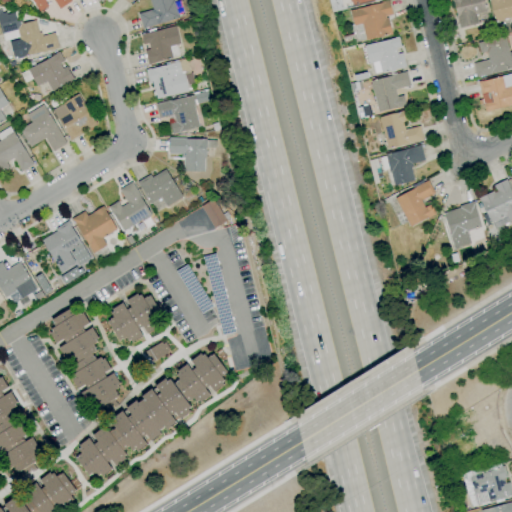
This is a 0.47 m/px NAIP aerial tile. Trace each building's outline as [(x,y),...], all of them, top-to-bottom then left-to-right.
[(39,11),(31,0),(70,0),(71,1),(59,9),(53,0),(46,0),(45,1),(48,6),(39,11)] [(142,29),(138,14),(152,10),(149,0),(174,0),(179,19),(142,29)] [(380,0),(328,0),(330,10),(380,0)] [(476,24),(474,14),(485,12),(482,0),(451,0),(457,28),(476,24)] [(511,17),(511,0),(487,0),(493,22),(511,17)] [(348,10),(355,42),(390,34),(386,16),(391,15),(387,1),(348,10)] [(14,60),(9,42),(19,39),(18,37),(4,41),(2,34),(1,34),(0,30),(0,10),(1,10),(2,14),(6,13),(6,15),(14,13),(16,22),(21,20),(22,24),(35,20),(39,33),(41,32),(42,36),(54,32),(59,48),(14,60)] [(148,65),(144,51),(149,49),(148,43),(143,44),(140,34),(146,32),(147,33),(175,26),(180,44),(169,47),(172,57),(155,62),(155,63),(148,65)] [(474,76),(511,68),(511,51),(507,52),(504,36),(475,41),(479,58),(471,60),(474,76)] [(363,45),(367,64),(371,63),(374,75),(404,68),(400,50),(397,37),(363,45)] [(52,92),(46,81),(37,86),(28,70),(38,64),(38,65),(51,57),(51,56),(58,52),(64,61),(59,64),(62,69),(66,66),(74,80),(68,84),(67,83),(52,92)] [(156,99),(152,83),(149,84),(145,70),(169,65),(168,63),(178,60),(181,74),(183,73),(188,91),(156,99)] [(375,112),(404,106),(401,90),(409,89),(406,73),(369,79),(375,112)] [(511,105),(511,85),(503,87),(501,77),(477,81),(481,102),(483,111),(511,105)] [(0,91),(8,104),(0,109),(0,111),(5,118),(0,120),(0,91)] [(71,140),(52,110),(78,94),(97,124),(88,130),(85,124),(79,128),(83,133),(71,140)] [(172,134),(169,124),(175,122),(173,114),(158,118),(155,104),(171,99),(171,100),(192,95),(195,105),(193,105),(199,127),(180,131),(180,132),(172,134)] [(53,151),(45,138),(29,148),(19,130),(31,122),(26,115),(43,105),(66,143),(53,151)] [(384,148),(421,142),(419,126),(403,129),(401,121),(405,121),(404,111),(378,116),(384,148)] [(1,173),(0,171),(0,140),(5,137),(5,136),(13,131),(33,164),(21,172),(12,158),(6,162),(9,168),(1,173)] [(204,171),(183,171),(183,158),(181,158),(181,154),(168,154),(168,138),(184,138),(184,139),(205,139),(206,158),(204,158),(204,171)] [(423,161),(419,146),(384,153),(391,186),(413,181),(409,164),(423,161)] [(166,206),(161,197),(151,203),(141,188),(140,189),(136,182),(149,174),(151,177),(165,169),(182,197),(166,206)] [(492,230),(511,220),(511,193),(506,179),(491,186),(493,190),(477,197),(492,230)] [(123,231),(113,215),(112,215),(107,207),(117,201),(121,207),(127,203),(119,190),(132,182),(141,197),(140,198),(151,215),(143,221),(142,219),(123,231)] [(434,215),(429,204),(423,207),(419,200),(433,194),(427,182),(393,197),(407,227),(434,215)] [(214,228),(206,215),(200,207),(213,199),(226,221),(214,228)] [(441,212),(452,249),(469,244),(465,231),(480,227),(472,203),(441,212)] [(93,253),(76,226),(71,219),(84,211),(87,216),(103,206),(105,210),(104,211),(116,230),(102,238),(106,245),(93,253)] [(60,273),(41,240),(56,231),(54,229),(68,221),(71,225),(70,226),(81,244),(68,252),(74,262),(66,267),(67,269),(60,273)] [(5,297),(0,288),(0,262),(1,262),(5,270),(19,262),(36,289),(20,299),(16,291),(5,297)] [(37,301),(33,294),(40,290),(44,297),(37,301)] [(131,343),(130,340),(127,341),(125,338),(122,340),(122,339),(119,340),(107,321),(110,319),(109,319),(114,317),(110,310),(122,302),(126,310),(130,307),(126,300),(136,293),(138,296),(140,294),(143,298),(146,297),(150,295),(160,312),(153,317),(158,325),(146,333),(142,326),(138,329),(142,336),(131,343)] [(100,409),(96,401),(87,406),(79,393),(87,389),(84,385),(77,389),(71,378),(77,374),(74,369),(76,368),(74,365),(77,363),(73,356),(66,361),(58,348),(65,344),(63,339),(56,343),(50,333),(52,332),(50,329),(54,326),(52,324),(54,323),(51,320),(70,309),(72,311),(73,311),(74,314),(78,312),(80,314),(82,313),(88,323),(82,327),(85,332),(92,328),(97,337),(94,339),(96,341),(93,343),(95,347),(94,348),(96,350),(91,353),(93,357),(94,356),(96,360),(100,357),(102,360),(104,358),(110,368),(103,372),(106,377),(113,373),(121,385),(114,390),(119,398),(100,409)] [(143,351),(150,362),(168,352),(161,341),(143,351)] [(78,446),(88,438),(93,445),(97,442),(92,435),(102,428),(103,430),(106,428),(108,432),(111,429),(112,430),(115,428),(109,420),(121,411),(127,417),(130,414),(126,408),(136,400),(138,403),(143,399),(141,396),(151,389),(152,390),(156,387),(155,386),(164,378),(166,381),(169,379),(173,384),(176,382),(176,381),(178,379),(176,376),(178,374),(176,371),(186,364),(191,370),(195,367),(190,361),(200,354),(201,356),(204,354),(207,357),(209,355),(210,356),(213,354),(227,372),(221,376),(226,382),(213,392),(208,385),(204,388),(209,395),(199,403),(197,400),(195,402),(193,398),(190,401),(189,400),(187,402),(190,406),(187,409),(189,412),(180,419),(179,418),(174,421),(175,422),(166,429),(164,427),(158,431),(160,433),(150,441),(149,440),(145,443),(146,444),(137,452),(135,449),(132,451),(128,446),(125,448),(126,449),(123,451),(126,455),(123,456),(125,459),(115,466),(110,460),(106,463),(111,469),(101,476),(100,474),(97,476),(95,472),(92,475),(91,474),(88,476),(75,458),(78,456),(77,455),(80,453),(77,449),(79,448),(78,446)] [(25,476),(21,470),(17,473),(13,467),(9,469),(1,456),(5,454),(2,449),(0,450),(0,377),(1,377),(7,387),(0,391),(3,396),(10,392),(16,402),(14,403),(15,406),(11,408),(16,415),(12,417),(16,424),(22,421),(29,433),(22,437),(25,442),(32,438),(39,450),(34,453),(37,459),(32,463),(36,470),(25,476)] [(489,502),(486,491),(473,494),(469,477),(499,468),(499,467),(503,466),(507,477),(503,478),(505,484),(509,482),(511,492),(511,496),(509,497),(489,502)] [(0,511),(0,508),(3,511),(8,511),(4,505),(17,495),(22,503),(28,498),(23,492),(35,483),(40,489),(44,486),(39,480),(49,473),(51,475),(53,473),(56,476),(58,474),(59,475),(62,473),(75,490),(72,492),(73,494),(70,496),(73,499),(70,501),(72,504),(63,511),(58,504),(53,508),(56,511),(0,511)] [(511,511),(480,511),(480,510),(511,502),(511,511)]
